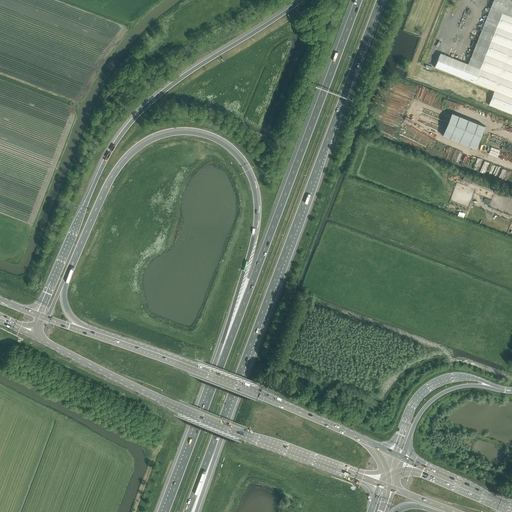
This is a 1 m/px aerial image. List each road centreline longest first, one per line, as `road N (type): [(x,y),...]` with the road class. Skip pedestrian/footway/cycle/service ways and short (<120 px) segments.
road 1 (motorway): [(65,279),(104,191),(132,151),(177,131),(225,144),(252,178),(257,210),(213,383)]
road 2 (motorway): [(222,420),(380,0)]
road 3 (motorway): [(301,0),(134,118),(102,166),(39,315)]
road 4 (motorway): [(358,0),(213,383)]
road 5 (trunk): [(35,337),(241,433),(380,484)]
road 6 (trunk): [(393,454),(219,378),(79,329)]
road 7 (tertiary): [(488,386),(467,376),(432,384),(414,403),(393,454)]
road 8 (motorway): [(213,383),(165,511)]
road 9 (tertiary): [(402,458),(430,402),(461,385),(488,386)]
road 10 (primary): [(511,506),(402,458)]
